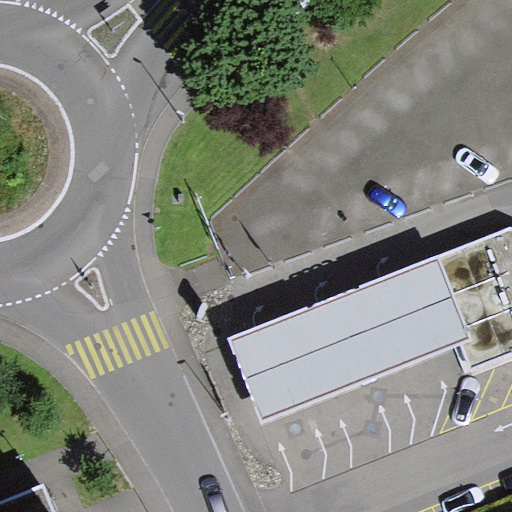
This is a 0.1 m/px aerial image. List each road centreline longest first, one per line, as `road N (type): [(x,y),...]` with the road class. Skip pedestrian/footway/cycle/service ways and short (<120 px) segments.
road 1 (residential): [(206,511),(168,429),(57,251)]
road 2 (secondary): [(57,251),(94,207),(106,150),(102,121),(74,71)]
